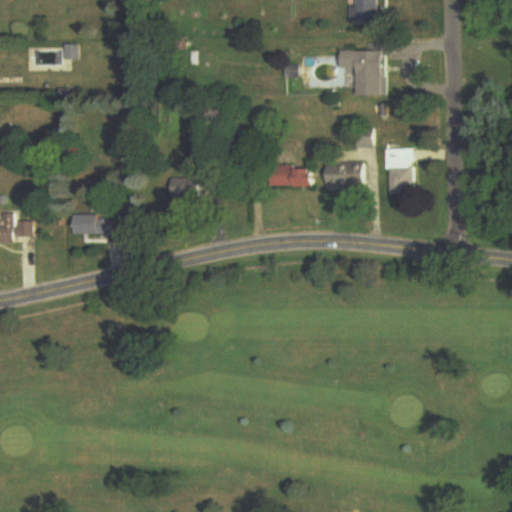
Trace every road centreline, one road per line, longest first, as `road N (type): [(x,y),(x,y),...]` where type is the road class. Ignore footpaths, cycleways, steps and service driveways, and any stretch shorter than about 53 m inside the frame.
road 1 (residential): [(511,254),(341,236),(278,238),(0,295)]
road 2 (residential): [(450,0),(452,247)]
